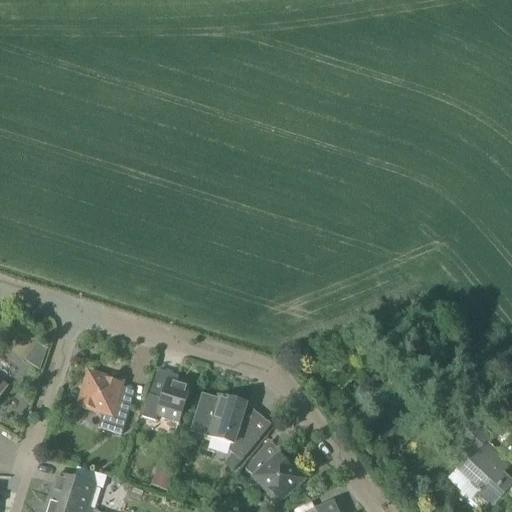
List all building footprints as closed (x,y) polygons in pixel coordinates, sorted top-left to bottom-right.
[(148,398),(142,419),(174,429),(176,425),(178,426),(190,387),(176,383),(168,381),(170,376),(157,372),(149,399),(148,398)] [(121,437),(127,417),(130,409),(116,404),(122,385),(88,374),(77,408),(102,416),(98,430),(121,437)] [(201,397),(190,433),(205,438),(232,446),(230,454),(232,456),(241,463),(259,441),(242,427),(240,426),(245,408),(246,406),(218,398),(217,402),(201,397)] [(68,418),(73,415),(74,410),(72,405),(67,404),(62,407),(61,412),(63,416),(68,418)] [(511,461),(511,422),(511,420),(511,419),(497,406),(485,419),(499,431),(497,433),(508,443),(501,451),(511,461)] [(501,507),(511,496),(506,492),(511,486),(511,484),(502,476),(510,467),(486,445),(492,438),(472,419),(454,438),(472,455),(459,469),(473,482),(471,485),(479,492),(478,493),(479,495),(472,502),(482,511),(489,511),(497,504),(501,507)] [(304,482),(280,455),(266,468),(256,459),(245,472),(254,479),(278,506),(304,482)] [(102,491),(106,479),(77,470),(73,482),(56,476),(50,499),(88,511),(95,489),(102,491)] [(157,471),(150,490),(167,495),(173,477),(157,471)] [(87,511),(88,511),(50,499),(45,511),(87,511)]
